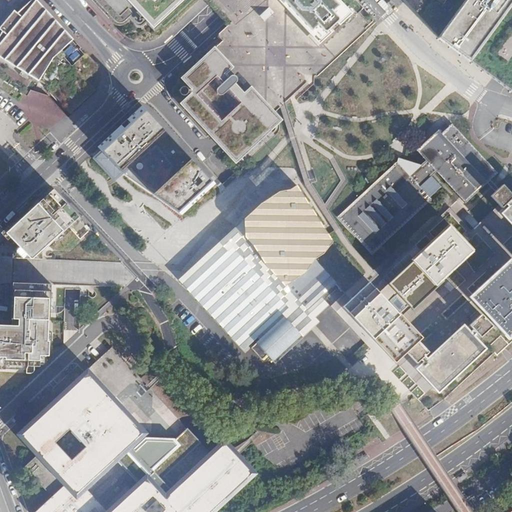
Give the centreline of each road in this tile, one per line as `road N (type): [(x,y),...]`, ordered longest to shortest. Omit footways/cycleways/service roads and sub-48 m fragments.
road 1 (secondary): [(511,377),(309,511)]
road 2 (residential): [(511,110),(471,90),(374,0)]
road 3 (secondary): [(376,511),(511,421)]
road 4 (residential): [(0,210),(97,121)]
